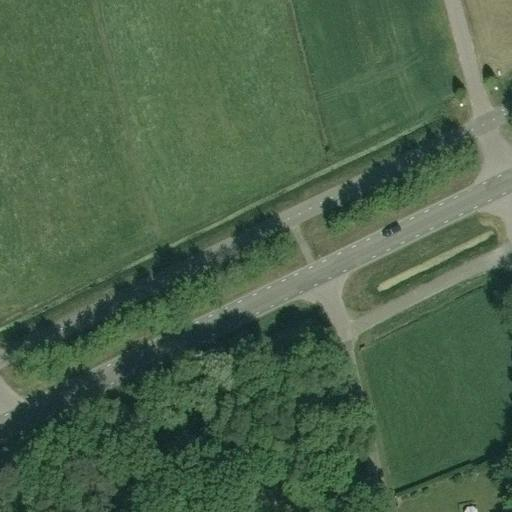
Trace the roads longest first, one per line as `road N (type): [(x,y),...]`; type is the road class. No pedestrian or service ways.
road 1 (tertiary): [(9,424),(317,274)]
road 2 (tertiary): [(317,274),(511,180)]
